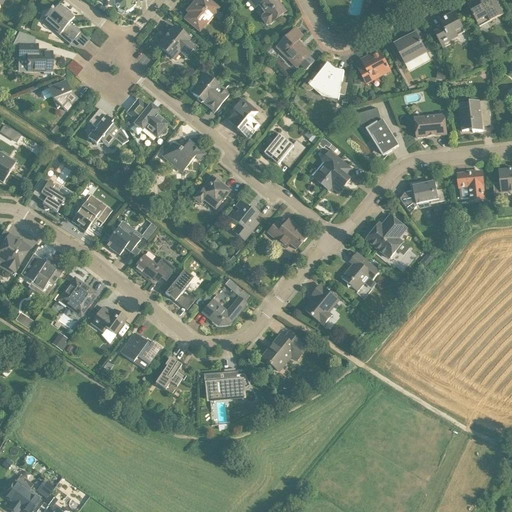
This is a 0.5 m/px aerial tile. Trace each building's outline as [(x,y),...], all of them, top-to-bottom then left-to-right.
[(135,0),(113,0),(115,9),(117,10),(117,11),(117,13),(122,15),(123,14),(124,14),(124,13),(126,14),(127,13),(128,13),(130,14),(134,11),(133,9),(134,9),(133,9),(135,7),(135,4),(136,3),(135,0)] [(184,20),(199,32),(218,9),(207,0),(196,0),(187,12),(189,14),(184,20)] [(285,13),(275,0),(252,0),(249,3),(254,10),(258,7),(264,14),(261,17),(261,19),(267,27),(285,13)] [(503,15),(494,0),(491,0),(482,6),(479,0),(468,6),(476,23),(479,27),(489,21),(490,22),(503,15)] [(59,36),(61,34),(63,32),(74,41),(81,32),(70,23),(74,18),(59,6),(54,12),(51,10),(41,21),(59,36)] [(454,14),(441,21),(440,21),(444,29),(435,33),(441,45),(464,32),(454,14)] [(173,60),(180,52),(187,58),(195,48),(188,42),(190,40),(174,27),(168,35),(168,36),(166,39),(165,38),(162,42),(161,42),(156,48),(161,51),(161,50),(173,60)] [(296,30),(277,48),(297,68),(310,55),(304,49),(303,50),(297,44),(303,37),(296,30)] [(12,46),(19,46),(19,60),(28,60),(28,72),(43,72),(43,75),(51,75),(51,79),(52,79),(52,54),(38,54),(37,46),(34,46),(34,39),(19,34),(12,46)] [(403,42),(395,46),(404,63),(418,56),(419,58),(426,54),(417,36),(404,43),(403,42)] [(395,48),(391,50),(400,67),(403,65),(395,48)] [(360,71),(367,84),(389,71),(380,54),(372,59),(371,57),(362,62),(366,68),(360,71)] [(313,90),(315,88),(323,95),(339,99),(345,71),(344,71),(344,73),(336,71),(334,70),(329,65),(330,64),(330,63),(310,85),(307,82),(302,87),(306,91),(307,91),(309,91),(310,91),(312,91),(312,90),(313,90)] [(229,94),(218,85),(205,75),(195,86),(194,85),(189,91),(191,92),(190,93),(208,108),(211,107),(216,111),(227,98),(229,94)] [(65,82),(48,89),(57,110),(61,108),(67,113),(77,100),(71,94),(65,82)] [(258,113),(242,100),(232,111),(234,113),(228,121),(237,129),(236,131),(248,141),(259,127),(252,120),(258,113)] [(137,122),(135,125),(142,131),(144,128),(157,138),(159,135),(161,136),(162,136),(164,136),(166,135),(167,134),(167,133),(167,132),(167,131),(166,130),(166,129),(165,128),(168,125),(155,115),(158,111),(151,105),(148,109),(138,101),(127,114),(137,122)] [(489,102),(459,105),(462,132),(472,131),(473,133),(483,132),(481,117),(490,116),(489,102)] [(122,146),(128,142),(126,139),(121,131),(120,129),(118,131),(110,125),(112,122),(108,119),(109,117),(100,110),(89,123),(98,130),(95,134),(93,132),(88,139),(96,146),(100,142),(108,148),(114,140),(122,146)] [(361,125),(368,131),(384,156),(399,147),(383,122),(382,123),(378,110),(357,116),(361,125)] [(447,136),(445,117),(415,120),(417,139),(447,136)] [(21,136),(4,125),(0,132),(0,133),(16,144),(21,136)] [(53,135),(58,129),(54,126),(49,131),(53,135)] [(309,141),(315,146),(321,139),(315,134),(309,141)] [(296,141),(293,146),(280,136),(265,154),(279,166),(284,160),(291,166),(289,169),(306,149),(296,141)] [(326,146),(331,150),(336,153),(339,150),(334,146),(324,138),(318,145),(323,150),(326,146)] [(173,145),(163,157),(182,173),(195,158),(200,161),(204,156),(205,156),(189,142),(185,147),(181,149),(180,150),(173,145)] [(38,155),(42,148),(35,144),(31,151),(38,155)] [(340,172),(346,164),(330,151),(321,162),(328,167),(321,176),(321,179),(325,183),(323,186),(330,192),(332,189),(339,194),(340,193),(342,192),(342,191),(343,190),(345,189),(345,188),(350,180),(340,172)] [(0,182),(3,184),(16,164),(0,153),(0,182)] [(57,169),(62,160),(57,157),(51,166),(57,169)] [(510,193),(511,193),(511,170),(499,171),(500,184),(493,185),(495,198),(496,197),(497,202),(503,202),(502,193),(510,192),(510,193)] [(461,199),(471,198),(471,202),(484,201),(483,187),(482,173),(458,176),(459,189),(460,189),(461,199)] [(204,201),(215,210),(230,192),(225,187),(223,189),(222,188),(221,189),(219,187),(219,186),(213,180),(209,185),(206,183),(194,199),(201,205),(204,201)] [(400,200),(411,215),(418,205),(430,203),(431,205),(445,202),(442,191),(437,192),(435,182),(412,187),(413,190),(407,192),(400,200)] [(66,198),(59,194),(58,189),(48,183),(38,199),(44,202),(42,205),(44,206),(43,206),(43,207),(43,208),(43,209),(44,210),(45,211),(46,211),(47,211),(48,211),(48,210),(49,210),(49,209),(57,214),(66,198)] [(90,196),(81,209),(79,207),(74,214),(76,216),(72,222),(86,232),(92,224),(98,228),(101,224),(103,225),(112,212),(90,196)] [(232,232),(244,242),(256,226),(252,222),(258,214),(251,209),(250,211),(240,203),(228,217),(238,225),(232,232)] [(366,241),(390,260),(403,244),(399,240),(407,230),(390,217),(382,227),(380,225),(366,241)] [(286,249),(289,245),(296,251),(308,237),(294,225),(293,226),(290,224),(290,223),(288,221),(282,228),(276,223),(267,233),(286,249)] [(120,228),(119,230),(118,229),(105,245),(114,252),(115,251),(118,253),(117,254),(119,256),(125,249),(131,254),(140,241),(132,235),(132,230),(125,225),(120,228)] [(3,267),(15,274),(30,249),(23,244),(22,245),(16,242),(17,240),(9,236),(2,247),(0,247),(0,257),(6,262),(3,267)] [(430,253),(425,259),(430,263),(435,257),(430,253)] [(348,288),(352,288),(358,293),(369,279),(373,282),(380,273),(357,254),(350,263),(354,267),(352,270),(351,269),(342,280),(348,284),(348,288)] [(156,266),(144,257),(134,269),(142,276),(143,274),(152,281),(153,279),(158,282),(165,273),(170,277),(176,270),(162,259),(156,266)] [(227,265),(231,267),(236,261),(233,258),(227,265)] [(37,261),(26,279),(43,291),(48,283),(53,286),(59,278),(55,275),(60,268),(52,263),(51,264),(47,262),(44,265),(37,261)] [(187,311),(196,300),(184,291),(194,279),(184,271),(165,294),(169,298),(171,296),(173,298),(172,299),(187,311)] [(67,307),(81,317),(97,295),(75,279),(61,298),(69,303),(67,307)] [(359,294),(363,297),(370,289),(366,285),(359,294)] [(305,311),(324,326),(332,317),(329,314),(339,302),(321,286),(312,296),(315,298),(305,311)] [(247,304),(239,298),(227,312),(212,300),(201,314),(216,326),(217,325),(219,327),(229,326),(247,304)] [(106,329),(115,336),(127,320),(114,310),(111,315),(102,308),(90,324),(103,334),(106,329)] [(23,327),(27,330),(32,322),(28,319),(23,327)] [(59,334),(51,344),(62,352),(67,345),(64,343),(67,340),(59,334)] [(134,334),(120,354),(133,364),(137,358),(148,366),(160,349),(152,343),(151,344),(149,343),(148,344),(134,334)] [(261,359),(279,374),(291,359),(296,363),(301,357),(307,349),(288,334),(284,339),(280,336),(261,359)] [(8,342),(0,348),(1,350),(7,351),(10,348),(9,343),(8,342)] [(166,368),(155,385),(165,392),(170,384),(177,388),(181,381),(183,382),(186,377),(178,372),(181,366),(177,364),(169,359),(165,366),(166,368)] [(112,366),(108,362),(103,369),(108,372),(112,366)] [(204,375),(205,383),(204,383),(206,404),(245,400),(244,390),(250,387),(244,375),(237,376),(237,372),(235,373),(235,370),(223,371),(224,374),(204,375)] [(249,376),(252,381),(260,377),(257,372),(249,376)] [(11,466),(5,461),(1,466),(7,471),(11,466)] [(43,481),(37,488),(49,497),(56,487),(47,480),(45,483),(43,481)] [(32,511),(41,501),(16,484),(6,498),(26,511),(32,511)] [(55,504),(48,499),(45,503),(51,508),(55,504)] [(37,511),(45,511),(49,507),(44,503),(37,511)]
